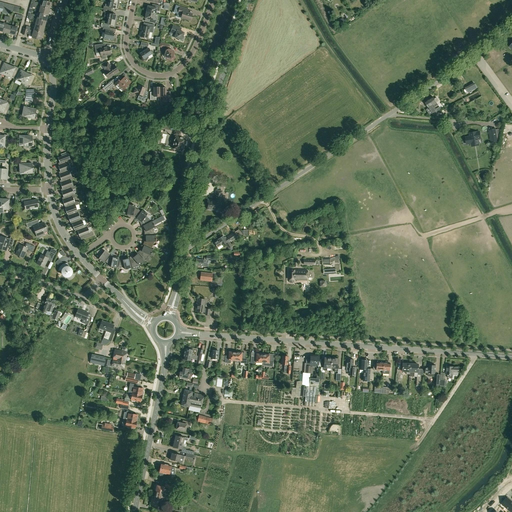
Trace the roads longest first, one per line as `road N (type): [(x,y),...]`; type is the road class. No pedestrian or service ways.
road 1 (unclassified): [(184,245),(444,78),(511,24)]
road 2 (tertiary): [(511,356),(178,332)]
road 3 (tertiary): [(184,245),(205,124),(247,0)]
road 4 (residential): [(212,0),(185,62),(157,75),(127,55),(133,0)]
road 5 (tertiary): [(134,511),(165,343)]
